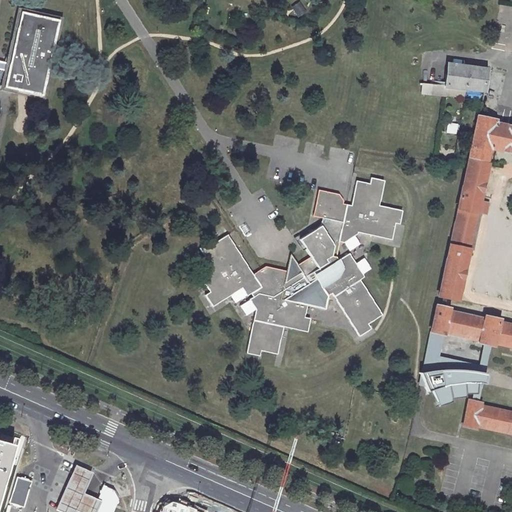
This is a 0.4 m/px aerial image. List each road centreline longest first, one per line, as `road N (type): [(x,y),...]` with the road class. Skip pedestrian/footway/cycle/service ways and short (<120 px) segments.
road 1 (primary): [(0,386),(155,455)]
road 2 (primary): [(155,455),(282,511)]
